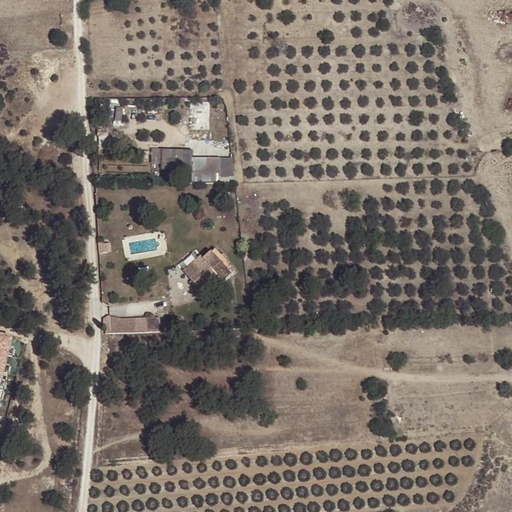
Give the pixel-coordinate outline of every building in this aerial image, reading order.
[(123,109),(117,108),(115,121),(121,122),(123,109)] [(104,244),(104,238),(98,239),(99,253),(111,252),(110,244),(104,244)] [(201,256),(183,270),(183,271),(198,288),(197,290),(204,298),(235,271),(228,264),(229,262),(227,260),(223,264),(218,259),(221,255),(216,249),(204,259),(201,256)] [(223,264),(227,260),(222,255),(221,255),(218,259),(223,264)] [(105,328),(105,334),(136,333),(135,319),(123,319),(109,317),(109,316),(107,316),(103,319),(103,326),(109,326),(109,328),(105,328)] [(141,333),(161,332),(160,323),(160,318),(138,319),(135,319),(136,333),(141,333)] [(161,332),(169,332),(169,323),(160,323),(161,332)] [(0,376),(10,337),(0,334),(0,376)]
